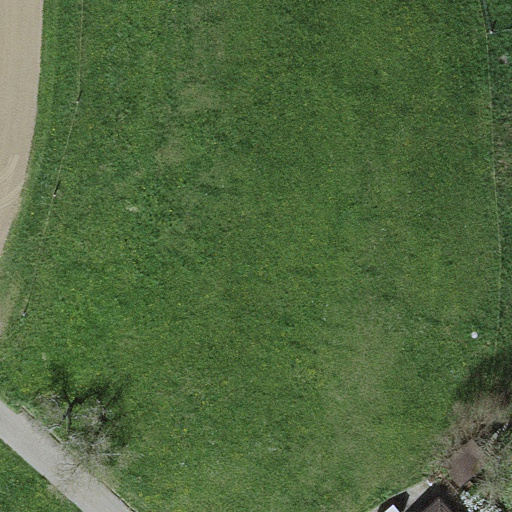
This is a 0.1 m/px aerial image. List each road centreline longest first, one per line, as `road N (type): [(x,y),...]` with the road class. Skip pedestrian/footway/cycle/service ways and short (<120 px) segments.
road 1 (track): [(0,325),(60,203)]
road 2 (residential): [(91,511),(0,419)]
